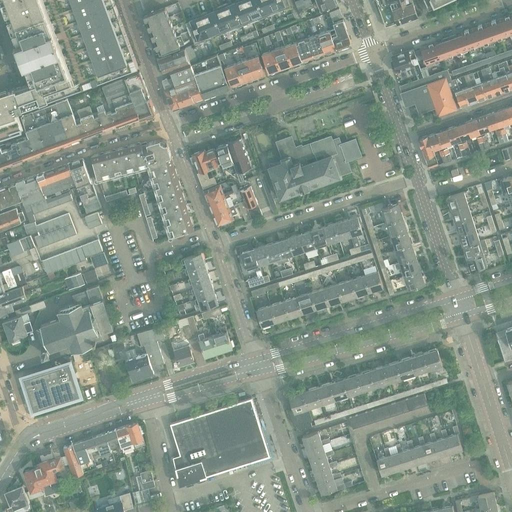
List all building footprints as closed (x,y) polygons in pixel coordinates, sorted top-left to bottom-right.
[(0,92),(0,139),(22,132),(16,111),(21,109),(138,66),(113,0),(0,0),(29,79),(30,83),(14,88),(0,92)] [(236,0),(237,1),(233,3),(242,25),(252,21),(243,0),(236,0)] [(243,0),(252,21),(264,17),(257,0),(243,0)] [(257,0),(264,17),(273,13),(267,0),(257,0)] [(267,0),(273,13),(289,7),(286,0),(267,0)] [(336,4),(333,0),(316,0),(320,11),(336,4)] [(388,26),(417,16),(411,0),(373,0),(377,11),(382,9),(388,26)] [(169,5),(171,12),(181,8),(179,1),(169,5)] [(313,4),(312,1),(297,7),(298,10),(303,8),(313,4)] [(226,3),(221,5),(231,30),(242,25),(233,3),(227,5),(226,3)] [(216,10),(212,11),(221,33),(231,30),(221,5),(215,7),(216,10)] [(145,20),(147,24),(168,16),(164,6),(146,14),(143,15),(145,20)] [(338,8),(329,12),(330,14),(332,20),(341,17),(342,17),(339,8),(338,8)] [(205,11),(199,13),(209,38),(221,33),(212,11),(206,13),(205,11)] [(293,12),(287,15),(289,21),(296,18),(293,12)] [(185,23),(187,31),(193,44),(209,38),(199,13),(194,16),(194,18),(189,20),(190,21),(185,23)] [(511,14),(503,17),(509,34),(511,33),(511,14)] [(149,29),(151,34),(172,26),(168,16),(147,24),(147,25),(149,29)] [(503,17),(489,22),(495,39),(509,34),(503,17)] [(316,25),(315,23),(313,18),(307,21),(309,27),(316,25)] [(333,36),(332,36),(337,49),(338,50),(350,46),(351,46),(352,45),(343,19),(342,19),(333,22),(338,34),(333,36)] [(489,22),(476,27),(482,44),(495,39),(489,22)] [(153,38),(155,43),(176,35),(172,26),(151,34),(150,34),(152,39),(153,38)] [(476,27),(463,32),(469,48),(482,44),(476,27)] [(330,30),(319,34),(326,53),(327,54),(330,53),(331,51),(336,49),(337,49),(332,36),(330,30)] [(455,34),(449,37),(454,53),(456,53),(469,48),(463,32),(462,32),(462,34),(456,36),(455,34)] [(319,34),(308,38),(314,57),(316,58),(319,57),(320,54),(324,53),(326,53),(319,34)] [(180,45),(176,35),(155,43),(154,44),(156,48),(157,48),(159,54),(180,45)] [(435,41),(435,42),(441,58),(445,57),(454,53),(449,37),(442,39),(442,41),(436,43),(435,41)] [(308,38),(296,42),(303,61),(305,62),(307,61),(308,58),(313,57),(314,57),(308,38)] [(296,42),(285,46),(291,65),(294,66),(296,65),(297,62),(302,61),(303,61),(296,42)] [(421,48),(414,51),(417,60),(425,57),(427,63),(441,58),(435,42),(421,47),(421,48)] [(285,46),(274,50),(280,69),(282,70),(285,69),(286,66),(291,64),(291,65),(285,46)] [(393,60),(391,61),(394,72),(413,65),(418,79),(419,79),(423,77),(420,68),(417,60),(414,51),(413,48),(413,49),(392,56),(393,60)] [(170,71),(173,78),(175,77),(179,88),(185,104),(203,98),(189,63),(187,58),(184,49),(156,59),(162,74),(170,71)] [(280,68),(280,69),(274,50),(262,54),(269,72),(271,74),(274,73),(275,70),(280,68)] [(493,50),(485,53),(487,58),(488,62),(497,59),(493,50)] [(198,60),(191,63),(203,98),(204,98),(203,97),(230,88),(216,53),(198,60)] [(195,54),(187,58),(189,63),(191,63),(198,60),(195,54)] [(258,56),(247,59),(254,78),(257,76),(260,78),(263,77),(264,74),(258,56)] [(247,59),(236,63),(243,81),(246,80),(249,81),(252,80),(253,78),(254,78),(247,59)] [(511,88),(511,65),(508,67),(506,60),(502,62),(511,88)] [(503,91),(511,88),(502,62),(497,64),(499,70),(496,71),(503,91)] [(242,82),(243,81),(236,63),(224,67),(231,86),(235,84),(238,86),(241,84),(242,82)] [(426,66),(420,68),(423,77),(427,76),(429,75),(430,75),(426,66)] [(494,94),(503,91),(496,71),(492,72),(489,66),(485,68),(494,94)] [(486,97),(494,94),(485,68),(481,69),(482,74),(484,81),(480,82),(486,97)] [(418,79),(399,85),(406,105),(415,101),(419,113),(435,107),(438,115),(457,108),(460,107),(451,80),(449,75),(447,69),(430,75),(429,75),(427,76),(423,77),(419,79),(418,79)] [(125,76),(131,91),(130,91),(139,117),(140,119),(147,116),(147,117),(154,115),(155,111),(145,85),(139,71),(125,76)] [(472,72),(468,74),(477,100),(486,97),(480,82),(479,77),(475,79),(472,72)] [(469,103),(477,100),(468,74),(463,76),(467,87),(464,88),(469,103)] [(119,79),(113,81),(127,120),(131,119),(132,119),(139,117),(130,91),(131,91),(125,76),(119,79)] [(172,77),(161,81),(163,86),(170,106),(175,108),(176,108),(185,104),(179,88),(176,79),(175,77),(173,78),(172,78),(172,77)] [(455,78),(451,80),(460,107),(469,103),(464,88),(459,89),(455,78)] [(111,111),(116,124),(115,124),(116,125),(122,123),(124,121),(127,120),(113,81),(102,86),(111,111)] [(67,98),(55,103),(69,140),(73,139),(74,139),(81,137),(76,124),(77,123),(67,98)] [(55,103),(44,107),(58,145),(64,143),(65,141),(69,140),(55,103)] [(98,112),(99,115),(104,128),(108,126),(109,126),(115,124),(116,124),(111,111),(106,113),(103,104),(96,107),(98,112)] [(511,105),(503,109),(508,123),(509,122),(511,121),(511,105)] [(89,106),(84,108),(92,131),(96,130),(98,130),(104,128),(99,115),(94,117),(93,113),(92,113),(89,106)] [(44,107),(32,111),(46,148),(49,147),(51,148),(58,145),(44,107)] [(82,122),(77,123),(76,124),(81,137),(87,134),(89,133),(92,131),(84,108),(77,110),(82,122)] [(503,109),(493,112),(504,141),(508,140),(504,129),(511,127),(509,122),(508,123),(503,109)] [(28,135),(35,153),(42,151),(42,150),(46,148),(32,111),(22,115),(28,135)] [(493,112),(484,115),(489,130),(495,127),(500,143),(504,141),(493,112)] [(484,115),(474,119),(485,148),(490,146),(485,131),(489,130),(484,115)] [(474,119),(465,122),(470,136),(475,134),(481,149),(485,148),(474,119)] [(466,138),(470,136),(465,122),(456,125),(466,154),(471,153),(466,138)] [(456,125),(446,129),(451,143),(452,143),(457,141),(462,156),(466,154),(456,125)] [(446,129),(437,132),(447,161),(452,160),(448,148),(453,147),(452,143),(451,143),(446,129)] [(437,132),(427,135),(433,150),(433,149),(438,148),(443,163),(447,161),(437,132)] [(28,135),(16,139),(23,157),(26,156),(28,156),(35,153),(28,135)] [(283,161),(269,166),(269,168),(280,197),(306,187),(310,186),(339,176),(338,175),(350,170),(346,160),(360,155),(355,138),(340,144),(338,137),(332,139),(330,135),(302,146),(301,144),(295,146),(291,135),(291,136),(276,141),(283,161)] [(438,164),(433,149),(433,150),(427,135),(418,139),(428,168),(438,164)] [(241,137),(226,142),(226,143),(237,172),(237,173),(240,181),(246,179),(243,170),(251,167),(241,137)] [(12,147),(7,149),(12,162),(18,160),(20,158),(23,157),(16,139),(10,141),(12,147)] [(194,229),(176,170),(167,143),(164,144),(160,142),(159,139),(141,144),(141,142),(91,155),(98,181),(148,167),(169,236),(194,229)] [(233,174),(237,173),(226,143),(216,147),(223,166),(229,164),(233,174)] [(0,146),(0,165),(3,164),(5,165),(12,162),(7,149),(1,151),(0,146)] [(504,160),(510,158),(506,147),(501,149),(504,160)] [(199,173),(219,165),(217,160),(218,160),(214,148),(205,152),(204,149),(192,154),(192,156),(190,157),(192,163),(195,162),(199,173)] [(100,207),(82,158),(36,175),(45,198),(46,197),(51,196),(77,186),(87,212),(100,207)] [(260,174),(259,175),(272,210),(277,209),(277,208),(274,199),(265,173),(263,173),(263,174),(260,174)] [(36,175),(15,182),(22,200),(22,199),(24,205),(29,204),(30,203),(35,201),(41,199),(45,198),(36,175)] [(203,188),(217,183),(214,175),(200,181),(203,188)] [(502,193),(506,191),(511,189),(511,175),(500,179),(502,193)] [(15,182),(0,187),(0,207),(22,200),(15,182)] [(204,190),(208,202),(230,194),(229,192),(228,192),(226,186),(222,188),(221,184),(204,190)] [(477,187),(481,199),(485,198),(483,191),(481,185),(477,187)] [(245,201),(244,201),(252,219),(263,214),(252,186),(241,190),(245,201)] [(106,201),(128,194),(126,190),(105,196),(106,201)] [(51,196),(46,197),(47,199),(48,203),(52,201),(53,201),(55,200),(59,198),(63,197),(67,195),(70,194),(69,191),(52,197),(51,197),(51,196)] [(447,196),(451,209),(467,203),(463,191),(447,196)] [(145,215),(150,214),(144,193),(139,194),(145,215)] [(208,202),(213,213),(234,205),(230,194),(208,202)] [(45,198),(41,199),(45,210),(50,208),(48,203),(47,199),(46,197),(45,198)] [(41,199),(35,201),(39,212),(45,210),(41,199)] [(35,201),(30,203),(34,214),(39,212),(35,201)] [(234,205),(213,213),(217,225),(233,219),(231,215),(237,212),(237,211),(241,210),(246,221),(252,219),(244,201),(234,205)] [(24,205),(30,223),(33,221),(35,221),(36,220),(34,214),(30,203),(29,204),(24,205)] [(383,208),(387,221),(403,216),(399,203),(383,208)] [(451,209),(455,221),(471,216),(467,203),(451,209)] [(16,209),(8,212),(12,225),(21,221),(16,209)] [(8,212),(0,214),(0,229),(12,225),(8,212)] [(98,212),(85,217),(87,222),(100,217),(98,212)] [(69,213),(63,215),(67,225),(73,223),(69,213)] [(363,214),(367,227),(373,225),(369,213),(363,214)] [(63,215),(58,217),(62,227),(67,225),(63,215)] [(152,238),(157,237),(151,216),(146,217),(152,238)] [(345,219),(351,236),(353,242),(359,240),(357,234),(362,232),(357,216),(345,219)] [(387,221),(392,234),(408,229),(403,216),(387,221)] [(455,221),(459,233),(475,228),(471,216),(455,221)] [(58,217),(53,219),(56,229),(62,227),(58,217)] [(100,217),(87,222),(89,227),(102,223),(100,217)] [(53,219),(47,221),(51,231),(56,229),(53,219)] [(345,219),(334,223),(339,239),(351,236),(345,219)] [(30,223),(24,225),(27,235),(29,234),(38,231),(36,224),(35,221),(33,221),(30,223)] [(47,221),(42,223),(46,233),(51,231),(47,221)] [(42,223),(36,225),(40,234),(40,235),(46,233),(42,223)] [(73,223),(67,225),(71,235),(76,233),(73,223)] [(334,223),(323,227),(328,243),(339,239),(334,223)] [(67,225),(62,227),(66,237),(71,235),(67,225)] [(367,227),(372,241),(377,239),(373,227),(374,227),(373,225),(367,227)] [(62,227),(56,229),(60,239),(66,237),(62,227)] [(323,227),(311,230),(316,247),(328,243),(323,227)] [(459,233),(463,246),(479,240),(475,228),(459,233)] [(56,229),(51,231),(55,241),(60,239),(56,229)] [(392,234),(396,247),(412,242),(408,229),(392,234)] [(311,230),(300,234),(305,250),(306,254),(318,251),(316,247),(311,230)] [(51,231),(46,233),(49,244),(55,241),(51,231)] [(46,233),(40,235),(44,246),(49,244),(46,233)] [(40,234),(34,237),(39,248),(44,246),(40,235),(40,234)] [(300,234),(288,238),(293,254),(305,250),(300,234)] [(29,235),(25,237),(29,248),(34,246),(30,235),(29,235)] [(25,237),(19,239),(24,250),(29,248),(25,237)] [(9,242),(7,243),(9,249),(12,255),(24,251),(24,250),(19,239),(19,238),(9,242)] [(288,238),(277,241),(283,262),(289,261),(287,256),(293,254),(288,238)] [(463,246),(466,258),(483,253),(489,251),(485,238),(479,240),(463,246)] [(98,239),(93,241),(97,252),(103,250),(98,239)] [(372,241),(376,254),(381,252),(377,239),(372,241)] [(93,241),(87,243),(91,255),(97,252),(93,241)] [(277,241),(265,245),(270,261),(277,259),(279,264),(283,262),(277,241)] [(396,247),(400,261),(416,256),(412,242),(396,247)] [(87,243),(81,245),(86,257),(91,255),(87,243)] [(81,245),(76,248),(81,261),(86,259),(86,257),(81,245)] [(265,245),(254,249),(259,265),(260,264),(270,261),(265,245)] [(76,248),(70,250),(75,263),(81,261),(76,248)] [(264,276),(260,264),(259,265),(254,249),(242,252),(247,268),(254,266),(255,271),(257,271),(259,276),(248,279),(250,287),(265,283),(263,277),(264,276)] [(70,250),(65,252),(70,265),(75,263),(70,250)] [(104,251),(90,256),(95,267),(108,262),(104,251)] [(65,252),(59,254),(64,267),(70,265),(65,252)] [(185,263),(186,269),(204,263),(201,252),(183,258),(181,259),(183,264),(185,263)] [(372,252),(357,257),(359,261),(373,257),(372,252)] [(376,254),(380,267),(385,266),(383,260),(381,252),(376,254)] [(338,253),(331,255),(333,261),(340,259),(338,253)] [(487,265),(483,253),(466,258),(470,270),(487,265)] [(59,254),(54,256),(58,269),(64,267),(59,254)] [(54,256),(48,258),(53,271),(58,269),(54,256)] [(402,267),(404,274),(420,269),(416,256),(400,261),(394,263),(396,269),(402,267)] [(357,257),(344,261),(346,266),(359,261),(357,257)] [(48,258),(42,260),(47,273),(53,271),(48,258)] [(344,261),(331,265),(332,270),(346,266),(344,261)] [(188,274),(190,279),(208,273),(204,263),(186,269),(184,269),(186,275),(188,274)] [(0,283),(0,291),(27,282),(26,280),(21,265),(20,264),(2,271),(7,283),(0,284),(0,283)] [(331,265),(317,270),(319,274),(332,270),(331,265)] [(380,267),(385,280),(390,279),(386,266),(385,266),(380,267)] [(94,269),(83,273),(86,280),(97,275),(94,269)] [(425,284),(420,269),(404,274),(409,289),(425,284)] [(317,270),(304,274),(306,279),(319,274),(317,270)] [(377,270),(363,275),(368,291),(382,286),(377,270)] [(81,272),(65,277),(69,289),(85,283),(81,272)] [(192,284),(193,289),(211,283),(208,273),(190,279),(188,279),(189,285),(192,284)] [(304,274),(291,278),(292,283),(306,279),(304,274)] [(363,275),(350,279),(355,295),(368,291),(363,275)] [(291,278),(277,282),(279,287),(292,283),(291,278)] [(350,279),(337,283),(342,299),(355,295),(350,279)] [(395,294),(390,279),(385,280),(390,296),(395,294)] [(277,282),(264,287),(266,291),(267,291),(279,287),(277,282)] [(195,294),(197,299),(215,293),(211,283),(193,289),(191,290),(193,295),(195,294)] [(337,283),(323,288),(328,303),(342,299),(337,283)] [(114,328),(103,298),(98,284),(87,288),(87,290),(73,295),(77,304),(57,311),(60,318),(40,325),(42,332),(38,333),(42,346),(41,346),(40,346),(40,347),(41,347),(43,352),(42,353),(44,354),(44,353),(50,351),(50,350),(66,344),(67,349),(71,348),(72,351),(95,343),(94,342),(97,341),(96,339),(103,336),(102,332),(114,328)] [(7,306),(27,299),(22,285),(0,293),(0,314),(9,312),(7,306)] [(267,293),(267,291),(266,291),(264,287),(251,291),(253,297),(267,293)] [(323,288),(310,292),(315,308),(328,303),(323,288)] [(310,292),(297,296),(302,312),(315,308),(310,292)] [(215,293),(197,299),(195,300),(196,305),(194,306),(196,311),(218,304),(215,293)] [(297,296),(283,300),(288,316),(302,312),(297,296)] [(26,313),(46,307),(44,300),(21,308),(22,314),(2,321),(9,339),(10,339),(11,343),(19,340),(18,336),(27,333),(26,332),(32,330),(26,313)] [(283,300),(270,305),(275,321),(288,316),(283,300)] [(261,325),(275,321),(270,305),(256,309),(261,325)] [(221,314),(219,307),(205,312),(207,318),(221,314)] [(226,329),(233,326),(229,313),(222,315),(225,325),(226,329)] [(193,315),(186,318),(192,338),(198,336),(205,357),(219,353),(213,334),(207,336),(206,331),(199,334),(193,315)] [(187,340),(192,338),(186,318),(178,320),(180,327),(182,327),(187,339),(180,342),(181,344),(173,347),(179,365),(195,360),(189,343),(188,343),(187,340)] [(135,348),(125,350),(128,358),(126,358),(132,376),(133,379),(140,376),(153,372),(152,370),(151,366),(157,364),(157,365),(164,363),(156,340),(165,338),(161,325),(161,326),(156,327),(147,330),(137,333),(141,345),(144,344),(147,353),(137,356),(135,348)] [(221,331),(213,334),(219,353),(233,348),(226,329),(225,325),(220,327),(221,331)] [(506,334),(497,337),(504,359),(511,356),(511,325),(504,328),(506,334)] [(123,340),(112,343),(114,350),(125,347),(123,340)] [(436,348),(423,352),(428,368),(442,364),(436,348)] [(91,350),(81,353),(83,359),(93,356),(91,350)] [(423,352),(409,357),(415,372),(428,368),(423,352)] [(409,357),(396,361),(401,377),(415,372),(409,357)] [(29,388),(35,408),(79,394),(72,374),(73,374),(69,361),(22,377),(26,389),(29,388)] [(396,361),(383,365),(388,381),(401,377),(396,361)] [(383,365),(370,369),(375,385),(388,381),(383,365)] [(370,369),(356,374),(361,389),(375,385),(370,369)] [(356,374),(343,378),(348,394),(361,389),(356,374)] [(447,377),(432,381),(434,386),(448,381),(447,377)] [(343,378),(329,382),(334,398),(348,394),(343,378)] [(422,390),(434,386),(432,381),(420,385),(422,390)] [(329,382),(316,387),(321,402),(334,398),(329,382)] [(419,386),(406,390),(407,394),(420,390),(419,386)] [(316,387),(303,391),(308,407),(321,402),(316,387)] [(395,398),(407,394),(406,390),(393,394),(395,398)] [(303,408),(308,407),(303,391),(290,395),(293,406),(289,407),(289,409),(290,414),(292,419),(294,423),(295,423),(297,423),(299,429),(312,425),(310,419),(307,420),(303,408)] [(425,393),(419,394),(423,406),(428,404),(425,393)] [(392,394),(379,398),(381,403),(393,399),(392,394)] [(417,408),(423,406),(419,394),(413,396),(417,408)] [(411,410),(417,408),(413,396),(407,398),(411,410)] [(176,421),(170,423),(172,427),(176,439),(180,453),(178,454),(176,455),(173,456),(176,466),(177,473),(177,474),(179,484),(201,477),(201,476),(222,469),(228,468),(262,456),(269,454),(265,442),(251,397),(230,404),(212,409),(195,415),(177,421),(176,421)] [(369,407),(381,403),(379,398),(367,402),(369,407)] [(405,412),(411,410),(407,398),(401,400),(405,412)] [(401,400),(395,402),(398,414),(405,412),(401,400)] [(395,402),(389,404),(392,416),(398,414),(395,402)] [(366,403),(352,407),(354,412),(367,407),(366,403)] [(389,404),(382,406),(386,418),(392,416),(389,404)] [(382,406),(373,409),(376,421),(386,418),(382,406)] [(341,416),(354,412),(352,407),(340,411),(341,416)] [(373,409),(366,411),(370,423),(376,421),(373,409)] [(366,411),(357,414),(360,426),(370,423),(366,411)] [(339,412),(326,416),(327,420),(340,416),(339,412)] [(357,414),(355,415),(350,416),(354,428),(360,426),(357,414)] [(315,424),(327,420),(326,416),(314,419),(315,424)] [(137,421),(126,425),(132,442),(133,442),(136,448),(145,445),(137,421)] [(441,430),(443,436),(445,436),(450,451),(462,447),(457,432),(459,432),(456,424),(452,425),(454,433),(448,435),(446,428),(441,430)] [(126,425),(115,429),(123,451),(123,452),(135,448),(133,442),(132,442),(126,425)] [(118,453),(123,451),(115,429),(105,432),(110,449),(116,447),(118,453)] [(302,435),(306,447),(322,442),(322,443),(330,441),(328,437),(321,439),(318,430),(302,435)] [(105,432),(92,437),(99,458),(102,457),(106,455),(105,453),(111,451),(110,449),(105,432)] [(430,433),(432,440),(434,440),(438,455),(450,451),(445,436),(443,436),(436,439),(434,432),(430,433)] [(418,437),(420,444),(422,443),(427,459),(438,455),(434,440),(432,440),(425,442),(423,436),(418,437)] [(93,459),(99,458),(92,437),(84,439),(85,441),(84,441),(90,459),(93,458),(93,459)] [(84,439),(73,443),(80,463),(90,459),(84,441),(85,441),(84,439)] [(407,441),(409,447),(410,447),(415,462),(427,459),(422,443),(420,444),(414,446),(412,439),(407,441)] [(306,447),(310,458),(325,453),(326,455),(333,452),(332,448),(324,451),(322,443),(322,442),(306,447)] [(73,443),(64,446),(74,476),(83,473),(80,463),(73,443)] [(400,443),(397,444),(404,466),(415,462),(410,447),(409,447),(402,450),(400,443)] [(384,448),(386,455),(387,454),(392,470),(404,466),(397,444),(384,448)] [(439,455),(441,464),(452,461),(450,452),(439,455)] [(310,458),(314,470),(329,465),(330,466),(337,464),(336,460),(328,462),(326,455),(325,453),(310,458)] [(381,473),(392,470),(387,454),(386,455),(376,458),(381,473)] [(50,459),(39,462),(40,463),(46,481),(49,480),(51,486),(53,492),(62,489),(58,478),(56,478),(53,469),(63,466),(60,456),(50,460),(50,459)] [(25,470),(24,473),(25,475),(26,476),(29,483),(29,484),(30,488),(31,488),(31,490),(32,493),(43,489),(45,495),(53,492),(51,486),(49,480),(46,481),(40,463),(34,465),(35,468),(29,470),(27,469),(25,470)] [(314,470),(317,481),(333,476),(333,478),(341,475),(340,471),(332,474),(330,466),(329,465),(314,470)] [(140,475),(142,482),(153,479),(150,469),(140,472),(140,475)] [(155,486),(153,479),(142,482),(140,475),(136,476),(139,489),(139,490),(142,490),(148,488),(155,486)] [(336,485),(333,478),(333,476),(317,481),(321,493),(336,488),(337,489),(345,486),(343,483),(343,482),(336,485)] [(22,485),(5,492),(5,493),(11,506),(7,508),(8,511),(15,511),(14,509),(29,502),(27,497),(26,495),(22,485)] [(148,488),(142,490),(144,500),(144,501),(151,499),(148,488)] [(139,489),(133,491),(135,503),(144,500),(142,490),(139,490),(139,489)] [(125,511),(125,509),(133,507),(130,492),(120,495),(121,500),(97,507),(98,511),(125,511)] [(477,495),(479,507),(495,504),(493,492),(477,495)] [(78,498),(69,501),(71,508),(81,505),(78,498)]
